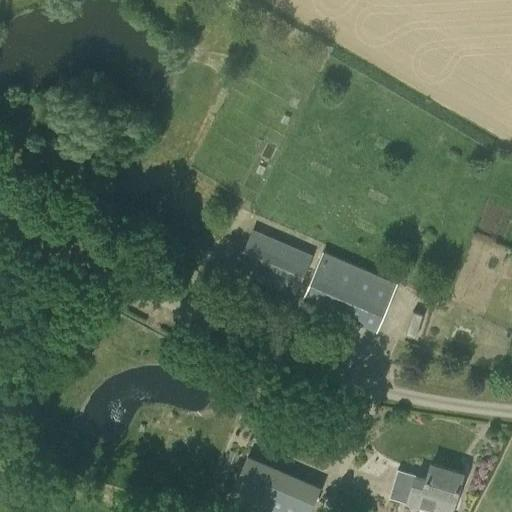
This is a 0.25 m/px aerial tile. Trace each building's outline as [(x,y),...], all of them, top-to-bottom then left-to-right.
[(311,256),(253,230),(235,268),(294,295),(311,256)] [(397,283),(323,250),(302,298),(376,331),(397,283)] [(422,316),(412,313),(405,336),(415,339),(422,316)] [(251,423),(266,429),(272,414),(258,408),(251,423)] [(308,511),(318,489),(245,458),(226,502),(249,511),(308,511)] [(449,511),(462,473),(431,463),(427,475),(415,471),(414,475),(398,470),(389,497),(436,511),(449,511)]
